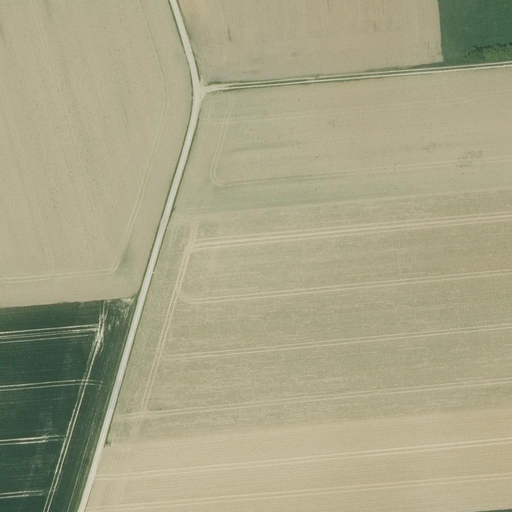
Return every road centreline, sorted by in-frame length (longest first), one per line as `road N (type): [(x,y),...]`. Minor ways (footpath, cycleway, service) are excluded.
road 1 (track): [(78,511),(195,112),(195,70),(174,0)]
road 2 (track): [(198,87),(511,67)]
